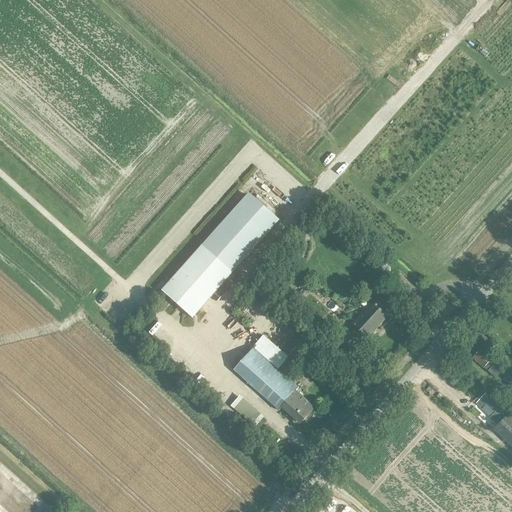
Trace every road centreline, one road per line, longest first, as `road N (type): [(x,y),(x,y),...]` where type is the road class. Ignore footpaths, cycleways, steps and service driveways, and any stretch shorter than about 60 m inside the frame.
road 1 (tertiary): [(288,511),(511,263)]
road 2 (track): [(511,464),(484,438),(468,438),(406,380)]
